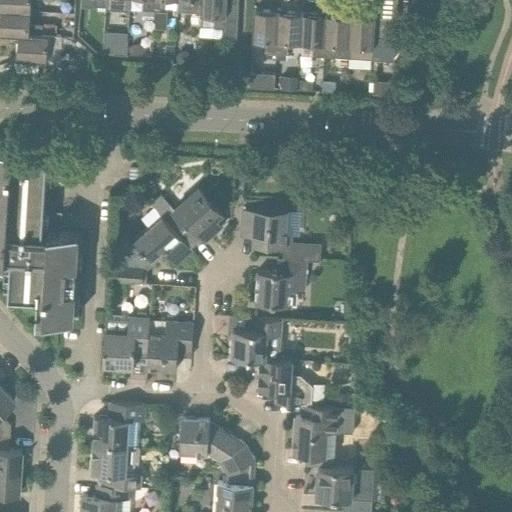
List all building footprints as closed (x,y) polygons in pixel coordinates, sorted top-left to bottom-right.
[(1,0),(1,9),(31,11),(31,0),(1,0)] [(143,0),(143,9),(154,10),(154,0),(143,0)] [(165,0),(154,0),(154,10),(165,11),(165,0)] [(200,15),(203,15),(203,0),(191,0),(191,12),(200,13),(200,15)] [(221,38),(237,39),(238,18),(239,4),(227,3),(227,0),(203,0),(203,15),(215,16),(214,28),(221,29),(221,38)] [(30,33),(42,34),(43,25),(30,24),(31,11),(1,9),(0,21),(0,34),(18,35),(29,36),(30,33)] [(275,54),(276,54),(279,11),(254,10),(252,40),(266,41),(264,69),(273,70),(275,54)] [(288,42),(301,43),(303,13),(279,11),(276,54),(287,55),(288,42)] [(313,56),(324,57),(327,14),(303,13),(301,43),(314,43),(313,56)] [(336,45),(349,45),(351,16),(327,14),(324,57),(335,57),(336,45)] [(373,59),(374,51),(395,53),(397,19),(376,18),(376,17),(351,16),(349,45),(362,46),(362,59),(373,59)] [(106,30),(105,52),(128,53),(129,30),(106,30)] [(17,59),(47,61),(48,47),(61,47),(61,36),(42,34),(30,33),(29,36),(18,35),(17,59)] [(251,72),(250,87),(274,88),(275,74),(251,72)] [(73,321),(77,258),(78,232),(59,231),(60,215),(44,214),(48,149),(0,146),(0,259),(5,260),(6,255),(11,255),(8,296),(38,298),(36,324),(43,324),(44,319),(73,321)] [(386,181),(413,183),(414,166),(386,164),(386,181)] [(151,202),(163,215),(191,247),(203,236),(205,239),(223,223),(217,216),(223,211),(200,185),(174,208),(161,193),(151,202)] [(284,259),(308,260),(320,261),(321,243),(292,241),(293,235),(287,235),(288,211),(243,208),(241,236),(253,237),(253,245),(285,247),(284,259)] [(110,281),(113,281),(126,282),(141,283),(143,267),(162,249),(176,264),(193,249),(191,247),(163,215),(135,239),(137,242),(110,265),(110,281)] [(256,303),(292,305),(293,289),(306,290),(308,260),(284,259),(279,259),(278,272),(258,270),(256,303)] [(135,351),(148,351),(150,331),(151,316),(129,314),(106,313),(106,331),(104,365),(134,367),(135,351)] [(260,358),(267,358),(268,334),(284,335),(285,319),(254,317),(253,329),(234,328),(232,356),(260,358)] [(178,351),(192,352),(194,322),(166,320),(165,332),(150,331),(148,351),(147,367),(177,369),(178,351)] [(311,387),(298,376),(292,375),(294,359),(267,358),(260,358),(258,389),(277,391),(277,403),(301,404),(301,403),(309,405),(310,405),(311,387)] [(0,436),(10,437),(10,424),(1,413),(14,401),(0,384),(0,436)] [(95,444),(139,448),(141,421),(143,421),(144,404),(112,402),(111,418),(97,416),(95,444)] [(296,416),(293,452),(334,455),(336,432),(353,433),(355,408),(310,405),(309,405),(308,417),(296,416)] [(219,461),(246,444),(222,429),(220,433),(209,426),(210,420),(182,418),(180,453),(208,454),(219,461)] [(0,470),(20,472),(21,450),(9,449),(10,437),(0,436),(0,470)] [(108,485),(130,486),(141,487),(142,474),(126,473),(127,464),(137,465),(139,448),(95,444),(93,472),(109,474),(108,485)] [(228,476),(228,483),(218,483),(215,511),(251,511),(255,459),(246,444),(219,461),(228,476)] [(369,511),(372,469),(319,465),(317,497),(344,499),(342,511),(369,511)] [(0,493),(18,494),(20,472),(0,470),(0,493)] [(116,511),(117,499),(129,500),(130,486),(108,485),(104,484),(104,485),(97,485),(96,497),(82,495),(81,511),(116,511)]
